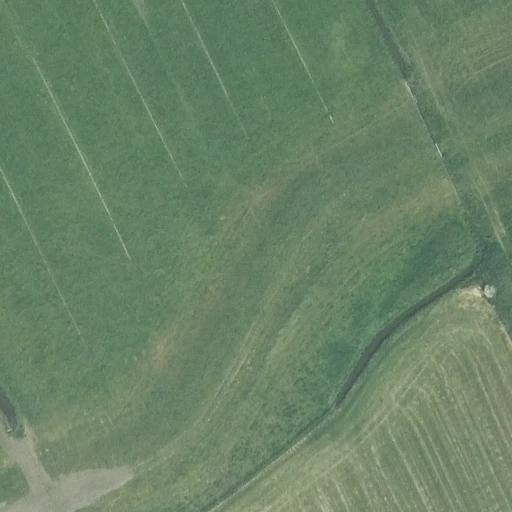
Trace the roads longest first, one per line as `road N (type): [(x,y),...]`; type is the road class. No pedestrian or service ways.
road 1 (track): [(51,511),(184,449),(332,222),(511,123)]
road 2 (track): [(511,270),(394,0)]
